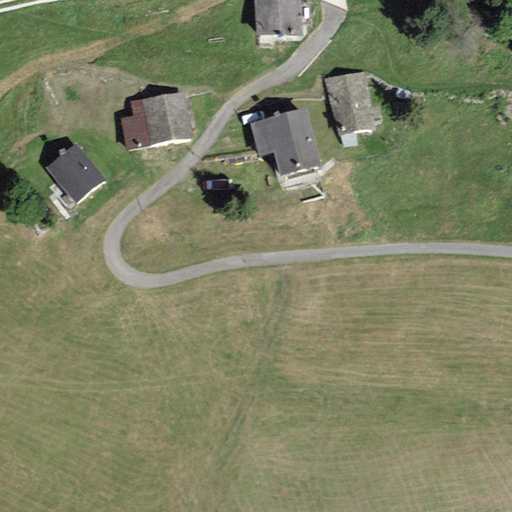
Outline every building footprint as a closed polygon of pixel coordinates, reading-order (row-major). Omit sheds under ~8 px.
[(255,0),(257,38),(298,37),(296,0),(255,0)] [(357,93),(368,146),(401,139),(390,86),(357,93)] [(178,98),(133,106),(136,122),(125,124),(130,149),(185,139),(178,98)] [(346,183),(332,129),(280,142),(287,171),(301,167),(307,193),(346,183)] [(88,161),(61,181),(83,212),(111,191),(88,161)]
